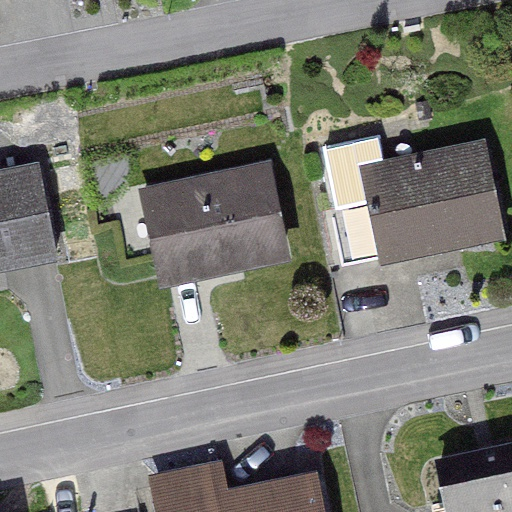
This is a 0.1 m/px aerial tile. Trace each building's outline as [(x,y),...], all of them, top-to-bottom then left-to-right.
[(375,137),(314,150),(338,267),(499,233),(481,147),(381,168),(375,137)] [(0,175),(0,266),(51,257),(34,169),(0,175)] [(142,197),(160,279),(279,253),(262,172),(142,197)] [(511,511),(511,448),(437,465),(446,505),(432,508),(433,511),(511,511)] [(313,511),(307,479),(222,497),(216,467),(153,480),(159,511),(313,511)]
